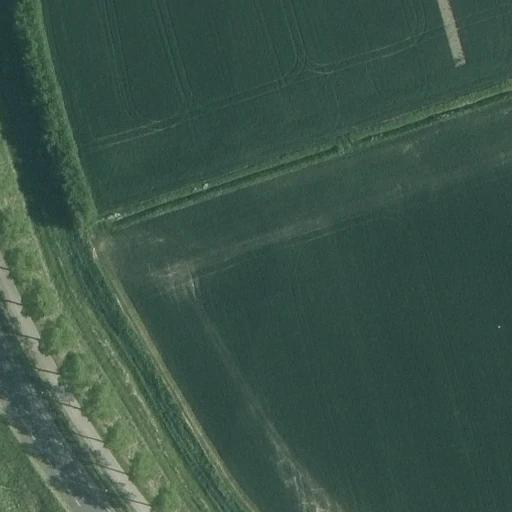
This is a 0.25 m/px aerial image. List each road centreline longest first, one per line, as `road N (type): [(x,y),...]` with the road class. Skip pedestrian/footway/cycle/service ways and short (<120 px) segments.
road 1 (unclassified): [(160,511),(114,462),(0,251)]
road 2 (secondary): [(108,511),(0,347)]
